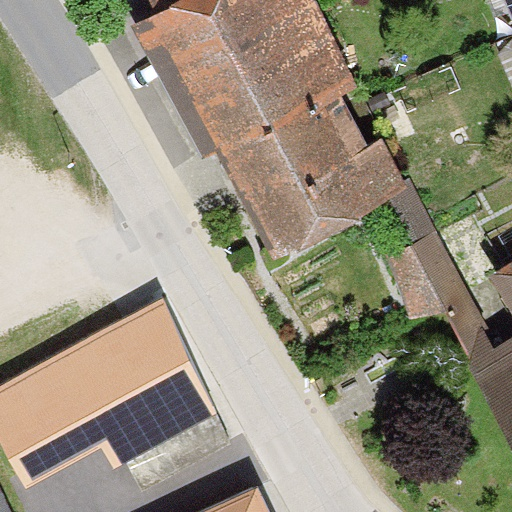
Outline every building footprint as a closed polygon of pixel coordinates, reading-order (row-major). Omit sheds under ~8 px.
[(156,0),(159,6),(151,10),(277,256),(414,185),(389,136),(356,153),(330,102),(358,88),(312,0),(156,0)] [(511,0),(501,0),(511,22),(511,0)] [(511,247),(491,260),(511,298),(511,328),(491,342),(432,226),(408,238),(439,302),(467,362),(511,428),(511,247)] [(439,302),(408,238),(384,249),(406,312),(439,302)] [(157,296),(0,377),(0,433),(22,476),(97,437),(109,458),(214,403),(157,296)] [(173,511),(266,511),(250,476),(173,511)]
